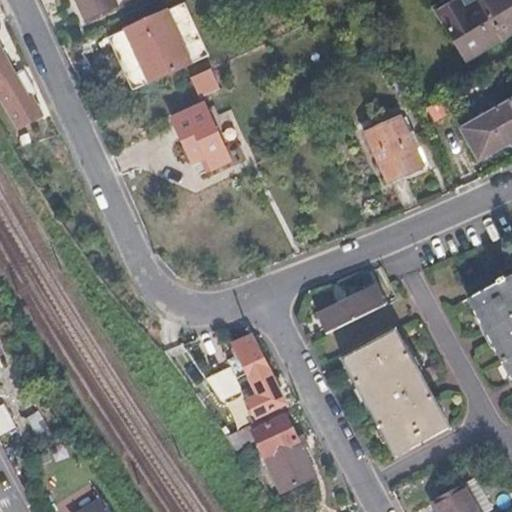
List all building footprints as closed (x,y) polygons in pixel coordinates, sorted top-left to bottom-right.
[(118,8),(114,0),(77,0),(86,21),(118,8)] [(468,60),(511,33),(511,0),(483,0),(481,2),(479,0),(451,0),(436,9),(468,60)] [(208,54),(185,4),(109,39),(132,90),(208,54)] [(0,74),(12,71),(0,49),(0,74)] [(28,98),(12,71),(0,74),(0,93),(18,124),(42,110),(33,95),(28,98)] [(219,90),(211,71),(193,79),(202,98),(219,90)] [(511,99),(467,125),(483,154),(511,137),(511,99)] [(225,150),(204,104),(174,119),(194,164),(225,150)] [(424,164),(401,117),(367,132),(389,181),(424,164)] [(511,276),(470,298),(511,374),(511,276)] [(397,300),(389,282),(388,281),(319,315),(328,334),(397,300)] [(450,429),(395,330),(343,359),(398,458),(450,429)] [(287,404),(272,371),(256,336),(238,344),(259,391),(250,395),(260,417),(287,404)] [(203,368),(216,362),(206,339),(193,345),(203,368)] [(207,377),(220,402),(243,390),(229,365),(207,377)] [(5,403),(0,405),(0,433),(15,428),(5,403)] [(304,448),(310,445),(306,437),(301,440),(297,435),(287,417),(255,432),(252,426),(229,437),(239,451),(259,440),(285,492),(318,476),(304,448)] [(477,479),(468,483),(433,502),(439,511),(487,511),(493,509),(477,479)] [(109,511),(113,510),(104,496),(78,511),(109,511)] [(295,511),(289,501),(278,508),(280,511),(295,511)]
